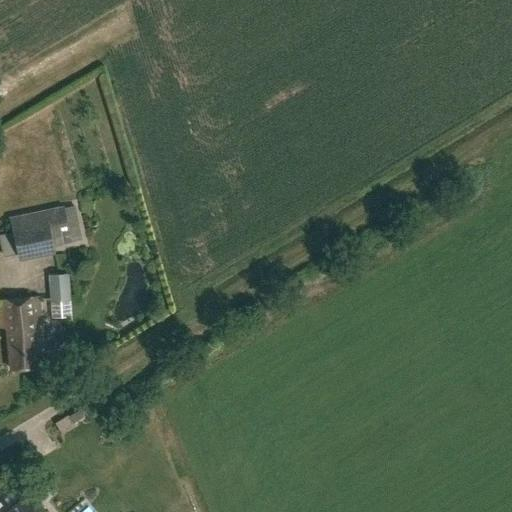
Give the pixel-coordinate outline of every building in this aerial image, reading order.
[(82,240),(75,203),(9,217),(12,232),(0,234),(0,239),(3,256),(82,240)] [(70,299),(68,273),(48,275),(50,301),(70,299)] [(0,299),(0,328),(7,328),(11,369),(43,366),(40,331),(41,330),(38,296),(0,299)] [(133,511),(98,471),(56,507),(60,511),(133,511)] [(0,511),(44,511),(21,485),(0,503),(0,511)]
